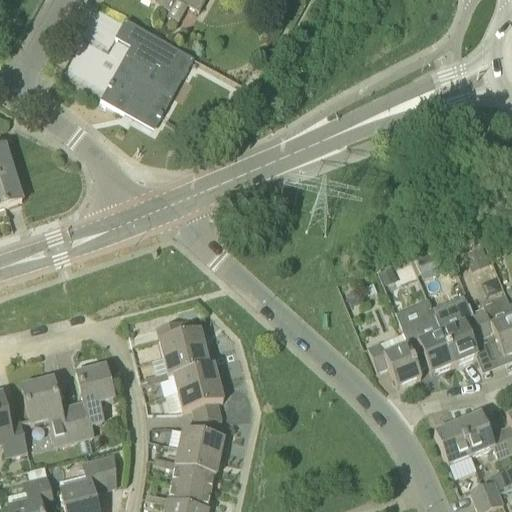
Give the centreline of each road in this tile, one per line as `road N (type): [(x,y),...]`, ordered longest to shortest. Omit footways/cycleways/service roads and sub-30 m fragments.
road 1 (residential): [(389,423),(161,209)]
road 2 (residential): [(127,511),(134,428),(110,323),(0,354)]
road 3 (tertiary): [(416,103),(161,209)]
road 4 (residential): [(135,220),(75,138),(13,95)]
road 5 (tertiary): [(135,220),(0,267)]
road 6 (residential): [(389,423),(511,383)]
